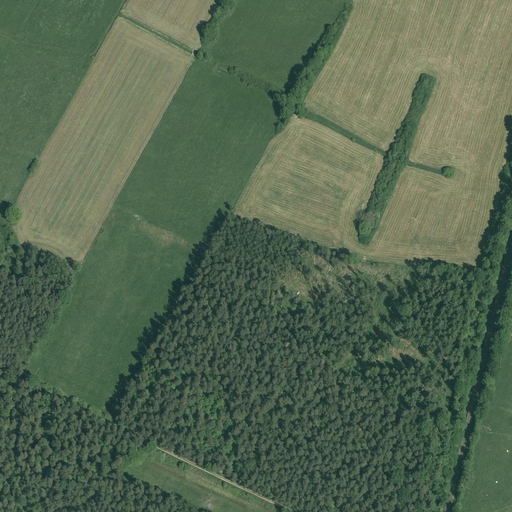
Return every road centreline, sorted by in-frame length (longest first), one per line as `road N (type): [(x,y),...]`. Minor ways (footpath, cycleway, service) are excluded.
road 1 (track): [(297,511),(0,367)]
road 2 (track): [(15,511),(147,439)]
